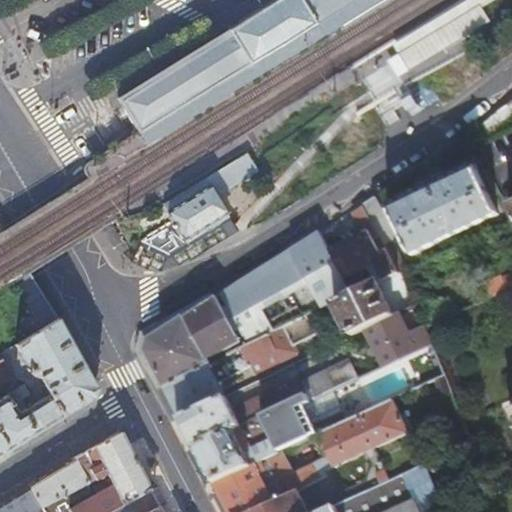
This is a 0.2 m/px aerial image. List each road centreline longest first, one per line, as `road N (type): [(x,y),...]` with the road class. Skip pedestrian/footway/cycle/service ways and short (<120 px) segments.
road 1 (residential): [(110,317),(237,253),(430,132),(511,69)]
road 2 (residential): [(227,0),(0,115)]
road 3 (tertiary): [(0,134),(110,317)]
road 4 (residential): [(136,394),(0,480)]
road 5 (tertiary): [(136,394),(198,511)]
